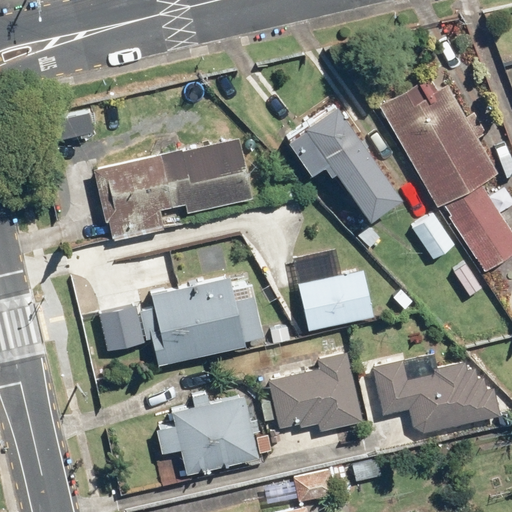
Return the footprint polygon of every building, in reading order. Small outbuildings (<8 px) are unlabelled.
[(438,66),(377,100),(436,203),(497,168),(438,66)] [(306,123),(287,136),(310,168),(322,159),(329,169),(334,166),(368,215),(400,192),(333,98),(303,120),(306,123)] [(171,134),(94,148),(111,235),(163,225),(159,207),(183,203),(185,210),(253,196),(240,134),(174,147),(171,134)] [(511,227),(484,185),(446,209),(484,266),(511,248),(511,227)] [(266,202),(247,206),(260,269),(310,259),(300,212),(270,218),(266,202)] [(432,209),(410,223),(431,256),(454,242),(432,209)] [(463,259),(451,267),(470,293),(482,285),(463,259)] [(327,270),(297,276),(307,326),(372,313),(362,265),(327,273),(327,270)] [(228,272),(149,288),(152,302),(137,304),(143,334),(152,333),(157,360),(246,341),(244,335),(260,332),(248,277),(230,280),(228,272)] [(319,330),(323,350),(348,346),(344,325),(319,330)] [(320,365),(268,377),(278,423),(298,419),(299,424),(316,421),(318,429),(362,419),(347,349),(318,356),(320,365)] [(405,356),(369,364),(379,410),(408,404),(414,432),(499,413),(492,383),(484,385),(481,373),(476,374),(473,363),(466,364),(464,357),(436,363),(437,367),(409,373),(405,356)] [(244,392),(172,407),(174,419),(154,423),(159,451),(180,446),(184,468),(257,453),(244,392)] [(330,463),(295,472),(296,476),(260,485),(265,505),(336,487),(330,463)] [(307,511),(305,502),(256,511),(307,511)]
